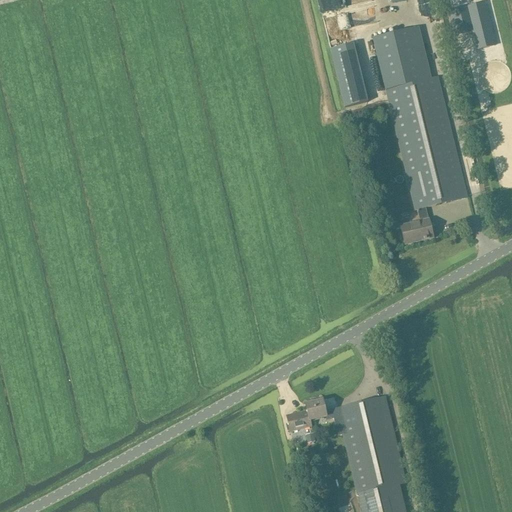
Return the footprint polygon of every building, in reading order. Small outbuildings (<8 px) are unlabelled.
[(457,9),(450,11),(454,26),(456,36),(464,34),(473,32),(478,51),(494,47),(493,45),(483,3),(457,9)] [(414,212),(417,211),(425,209),(467,199),(437,77),(431,79),(418,28),(372,40),(404,169),(389,174),(397,205),(411,200),(414,212)] [(425,209),(417,211),(419,222),(400,227),(405,246),(433,239),(428,220),(425,209)] [(326,417),(325,418),(326,422),(339,418),(360,511),(405,511),(399,486),(406,484),(385,397),(325,412),(326,417)] [(306,412),(294,415),(286,417),(288,425),(285,425),(287,432),(290,432),(290,433),(311,428),(309,422),(325,418),(326,417),(325,412),(322,401),(304,405),(306,412)] [(315,442),(313,434),(305,435),(307,444),(315,442)]
